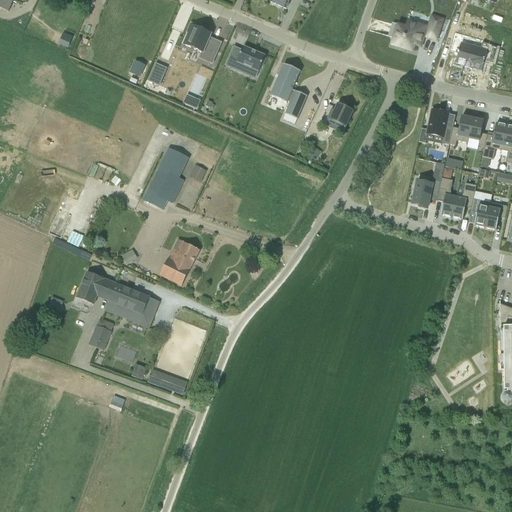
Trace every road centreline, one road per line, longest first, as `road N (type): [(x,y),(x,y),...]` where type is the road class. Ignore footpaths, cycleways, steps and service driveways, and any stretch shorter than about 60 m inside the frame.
road 1 (residential): [(162,511),(237,327),(337,197)]
road 2 (residential): [(511,262),(337,197)]
road 3 (track): [(296,259),(165,211),(146,249)]
road 4 (tertiary): [(352,64),(192,0)]
road 5 (residential): [(337,197),(396,75)]
